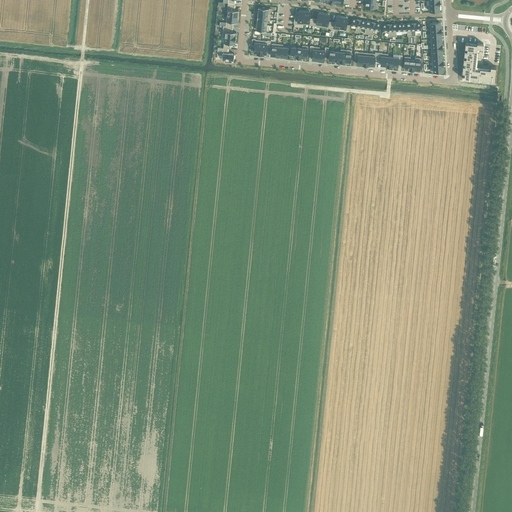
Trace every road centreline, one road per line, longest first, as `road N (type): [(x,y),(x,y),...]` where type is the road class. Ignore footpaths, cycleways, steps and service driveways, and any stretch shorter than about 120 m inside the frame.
road 1 (track): [(36,511),(88,0)]
road 2 (primary): [(470,511),(511,107)]
road 3 (residential): [(245,0),(239,61),(452,82),(448,14)]
road 4 (residential): [(255,0),(384,17),(448,14)]
